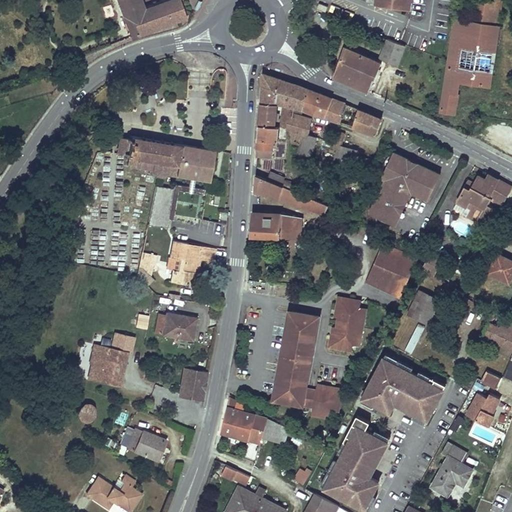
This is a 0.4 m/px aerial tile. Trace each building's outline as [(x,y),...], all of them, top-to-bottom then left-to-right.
[(117,0),(132,37),(136,35),(122,0),(117,0)] [(122,0),(136,35),(185,16),(179,0),(168,0),(144,9),(140,0),(122,0)] [(377,0),(377,3),(412,8),(412,0),(377,0)] [(453,30),(495,37),(500,1),(492,0),(476,0),(473,21),(455,18),(453,30)] [(319,2),(317,8),(325,11),(327,5),(319,2)] [(489,83),(495,37),(453,30),(441,112),(454,114),(460,79),(489,83)] [(398,65),(406,45),(387,38),(380,57),(398,65)] [(369,92),(381,60),(344,44),(334,77),(369,92)] [(284,105),(281,127),(294,129),(292,141),(302,145),(299,153),(312,157),(317,137),(308,134),(312,120),(302,116),(303,110),(302,110),(290,107),(296,85),(263,74),(263,84),(278,89),(277,105),(284,105)] [(263,84),(261,104),(277,105),(278,89),(263,84)] [(296,85),(290,107),(302,110),(309,90),(296,85)] [(309,90),(302,110),(303,110),(312,113),(319,94),(309,90)] [(319,94),(312,113),(325,118),(332,99),(319,94)] [(332,99),(325,118),(340,123),(346,105),(332,99)] [(261,104),(259,125),(275,127),(276,123),(278,123),(278,120),(276,120),(277,105),(261,104)] [(346,105),(340,123),(353,127),(359,110),(346,105)] [(359,110),(353,127),(376,135),(382,119),(359,110)] [(259,125),(258,140),(274,141),(278,142),(279,127),(275,127),(259,125)] [(327,140),(326,145),(341,149),(342,146),(345,134),(336,131),(332,142),(327,140)] [(121,139),(118,153),(124,154),(124,155),(126,156),(126,158),(128,159),(127,165),(154,170),(157,176),(158,176),(164,177),(166,175),(178,177),(179,175),(178,175),(182,145),(130,137),(129,140),(121,139)] [(258,140),(257,148),(273,150),(274,141),(258,140)] [(182,145),(178,175),(179,175),(190,177),(196,178),(209,180),(215,151),(182,145)] [(341,149),(338,163),(353,167),(356,154),(357,150),(342,146),(341,149)] [(257,148),(257,156),(272,157),(273,150),(257,148)] [(395,225),(401,211),(398,210),(400,205),(404,207),(411,192),(430,201),(441,175),(417,165),(414,167),(413,169),(409,168),(410,165),(408,160),(393,153),(381,179),(386,181),(370,214),(395,225)] [(369,158),(360,156),(356,168),(363,170),(366,163),(367,163),(369,158)] [(417,165),(408,160),(410,165),(409,168),(413,169),(414,167),(417,165)] [(271,171),(267,180),(282,186),(282,182),(283,176),(271,171)] [(255,175),(254,191),(324,214),(328,205),(302,194),(282,186),(267,180),(255,175)] [(511,188),(511,186),(490,175),(487,180),(480,176),(475,184),(473,189),(466,187),(458,201),(467,206),(486,216),(491,206),(488,205),(492,198),(503,204),(511,188)] [(174,189),(168,220),(174,220),(179,190),(203,193),(204,189),(195,187),(196,178),(190,177),(189,186),(175,184),(174,189)] [(469,181),(466,187),(473,189),(475,184),(469,181)] [(282,182),(282,186),(302,194),(303,191),(282,182)] [(155,186),(148,225),(167,228),(168,220),(174,189),(155,186)] [(482,224),(486,216),(467,206),(463,213),(482,224)] [(491,206),(486,216),(492,219),(494,218),(498,212),(497,209),(491,206)] [(251,236),(301,238),(302,218),(281,214),(253,212),(251,236)] [(187,281),(187,284),(198,286),(200,273),(199,272),(196,272),(198,259),(201,260),(213,262),(213,261),(216,248),(199,245),(198,249),(188,247),(189,243),(174,241),(171,257),(181,259),(179,270),(178,278),(187,281)] [(383,244),(371,272),(405,288),(414,268),(418,259),(383,244)] [(431,253),(423,269),(435,276),(444,261),(431,253)] [(142,254),(137,276),(147,286),(155,279),(151,275),(154,264),(156,264),(158,255),(152,254),(152,256),(142,254)] [(481,270),(488,258),(479,254),(473,265),(481,270)] [(511,260),(498,254),(490,272),(509,282),(511,276),(511,260)] [(172,281),(187,284),(187,281),(178,278),(179,270),(174,270),(172,281)] [(401,298),(405,288),(371,272),(366,282),(401,298)] [(439,300),(422,291),(410,313),(428,322),(439,300)] [(352,350),(353,344),(354,337),(361,338),(365,316),(358,315),(360,308),(361,302),(339,297),(337,310),(340,311),(339,318),(337,327),(336,334),(333,333),(330,346),(352,350)] [(482,306),(466,297),(465,299),(463,302),(474,308),(476,306),(480,309),(482,306)] [(358,315),(365,316),(366,309),(360,308),(358,315)] [(139,312),(136,326),(147,328),(150,315),(139,312)] [(308,380),(315,342),(312,342),(313,335),(316,335),(319,316),(292,312),(290,321),(290,322),(293,326),(292,331),(291,330),(290,338),(291,338),(285,375),(283,374),(282,382),(283,382),(282,387),(278,390),(278,391),(276,400),(303,405),(306,389),(307,386),(304,386),(305,379),(308,380)] [(511,321),(494,312),(483,335),(511,348),(511,321)] [(167,316),(159,314),(156,332),(164,333),(164,335),(193,340),(197,319),(167,313),(167,316)] [(288,321),(276,390),(278,391),(278,390),(282,387),(283,382),(282,382),(283,374),(285,375),(291,338),(290,338),(291,330),(292,331),(293,326),(290,322),(290,321),(288,321)] [(426,327),(419,323),(405,349),(412,353),(426,327)] [(124,351),(95,344),(91,363),(93,363),(89,378),(120,385),(125,363),(121,362),(124,351)] [(386,352),(384,356),(410,371),(413,367),(386,352)] [(384,356),(362,396),(377,404),(389,411),(395,399),(415,409),(414,412),(427,419),(446,384),(435,378),(432,383),(417,374),(410,371),(384,356)] [(207,372),(183,365),(178,398),(201,401),(203,392),(203,391),(200,390),(201,383),(205,383),(207,372)] [(435,378),(419,370),(417,374),(432,383),(435,378)] [(497,375),(486,370),(482,380),(496,387),(501,376),(497,375)] [(330,390),(318,388),(317,391),(306,389),(303,405),(314,407),(321,408),(320,415),(330,417),(332,410),(339,411),(343,389),(331,387),(330,390)] [(466,414),(488,426),(494,415),(491,413),(499,398),(489,392),(487,397),(478,392),(466,414)] [(377,404),(362,396),(360,400),(375,408),(377,404)] [(229,398),(222,432),(260,444),(263,438),(285,444),(289,430),(267,419),(245,411),(246,405),(237,403),(238,400),(229,398)] [(80,415),(81,417),(82,418),(84,419),(86,421),(88,421),(89,421),(92,419),(93,418),(94,415),(95,413),(94,409),(94,407),(92,406),(90,405),(88,405),(86,405),(83,406),(81,409),(80,411),(80,415)] [(427,419),(414,412),(412,416),(425,423),(427,419)] [(371,421),(358,414),(347,434),(351,437),(342,454),(339,460),(324,487),(364,508),(372,494),(379,481),(367,475),(378,456),(380,457),(388,441),(374,434),(366,429),(371,421)] [(127,448),(156,459),(160,449),(162,450),(166,440),(135,428),(128,446),(127,448)] [(376,429),(374,434),(388,441),(390,437),(376,429)] [(351,437),(347,434),(338,451),(342,454),(351,437)] [(447,442),(442,452),(448,455),(453,445),(447,442)] [(448,495),(454,485),(452,484),(454,480),(456,481),(463,484),(472,468),(461,462),(466,453),(453,445),(448,455),(432,485),(448,495)] [(324,487),(339,460),(335,458),(321,485),(324,487)] [(234,478),(237,471),(226,465),(222,474),(233,480),(234,478)] [(300,468),(294,477),(303,483),(311,471),(306,467),(304,471),(300,468)] [(247,485),(251,477),(237,471),(234,478),(247,485)] [(87,494),(108,509),(113,501),(115,498),(118,500),(116,504),(129,511),(141,495),(130,487),(133,482),(125,476),(121,481),(125,484),(123,487),(120,491),(114,488),(98,477),(87,494)] [(225,511),(255,511),(263,498),(266,491),(259,487),(255,494),(239,486),(225,511)] [(335,511),(339,506),(315,493),(304,511),(323,511),(325,510),(328,511),(335,511)] [(372,494),(364,508),(368,510),(376,496),(372,494)] [(283,511),(285,509),(263,498),(255,511),(283,511)]
